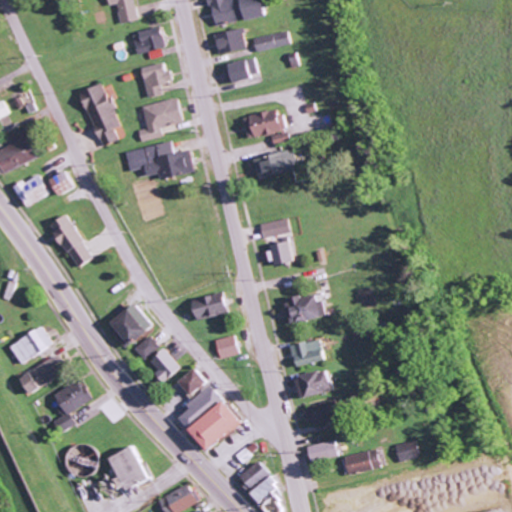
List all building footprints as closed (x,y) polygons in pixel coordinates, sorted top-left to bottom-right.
[(142,21),(138,0),(112,0),(113,6),(120,5),(124,24),(142,21)] [(275,18),(272,0),(246,0),(247,3),(240,4),(239,0),(217,0),(221,24),(275,18)] [(143,55),(172,47),(166,26),(137,34),(143,55)] [(251,50),(247,29),(219,35),(223,55),(251,50)] [(292,31),(257,38),(259,51),(295,44),(292,31)] [(234,84),(260,78),(256,59),(230,65),(234,84)] [(152,98),(168,95),(166,85),(176,83),(173,64),(147,68),(152,98)] [(87,93),(108,148),(124,142),(120,129),(127,126),(111,84),(87,93)] [(152,129),(144,130),(146,141),(168,137),(166,126),(189,122),(185,99),(148,105),(152,129)] [(278,145),(294,141),(286,109),(249,118),(254,139),(275,134),(278,145)] [(20,146),(0,152),(0,163),(5,176),(52,159),(40,125),(15,134),(20,146)] [(131,152),(135,172),(152,168),(154,177),(166,174),(167,181),(202,173),(197,151),(182,154),(179,142),(131,152)] [(287,177),(281,153),(259,158),(264,182),(287,177)] [(83,190),(77,171),(60,177),(66,196),(83,190)] [(34,208),(59,193),(47,173),(22,188),(34,208)] [(56,226),(86,269),(101,258),(71,215),(56,226)] [(260,224),(263,238),(289,232),(286,218),(260,224)] [(271,265),(291,261),(287,240),(266,244),(271,265)] [(313,292),(284,299),(290,323),(325,315),(322,300),(315,301),(313,292)] [(224,315),(223,294),(192,296),(193,317),(224,315)] [(152,326),(135,302),(109,321),(127,344),(152,326)] [(55,347),(46,327),(12,342),(21,363),(55,347)] [(144,360),(160,348),(151,335),(135,348),(144,360)] [(220,358),(238,355),(235,336),(216,339),(220,358)] [(295,366),(323,359),(318,338),(290,345),(295,366)] [(154,373),(164,382),(181,364),(163,347),(150,361),(159,369),(154,373)] [(20,376),(28,393),(68,372),(60,355),(20,376)] [(177,380),(189,395),(205,382),(193,367),(177,380)] [(330,391),(326,369),(295,374),(298,396),(330,391)] [(78,424),(71,413),(92,400),(80,380),(55,394),(67,414),(57,420),(64,432),(78,424)] [(176,414),(185,426),(220,397),(211,386),(176,414)] [(207,452),(240,421),(220,398),(186,429),(207,452)] [(330,400),(302,409),(308,427),(336,418),(330,400)] [(308,460),(336,458),(334,441),(307,444),(308,460)] [(397,461),(417,458),(414,441),(394,444),(397,461)] [(109,456),(118,476),(114,478),(119,490),(146,479),(132,446),(109,456)] [(344,472),(378,470),(377,451),(343,454),(344,472)] [(247,489),(269,475),(260,461),(238,475),(247,489)] [(277,486),(268,476),(249,492),(257,502),(277,486)] [(165,511),(178,511),(200,502),(191,484),(159,499),(165,511)]
